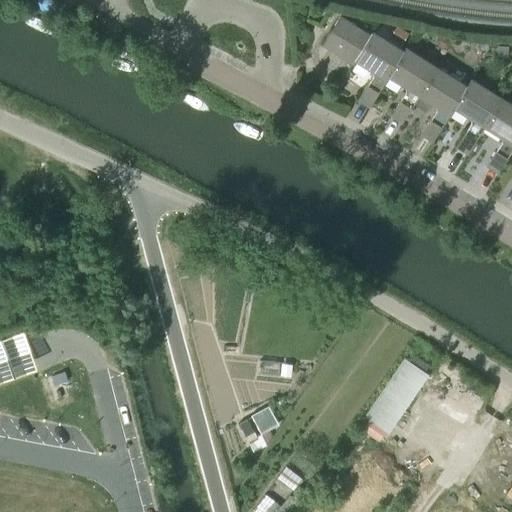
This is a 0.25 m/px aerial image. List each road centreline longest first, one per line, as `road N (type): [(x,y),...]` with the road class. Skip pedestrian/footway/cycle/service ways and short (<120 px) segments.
road 1 (unclassified): [(511,385),(291,253),(137,180)]
road 2 (unclassified): [(223,511),(137,180)]
road 3 (residential): [(511,239),(269,98)]
road 4 (residential): [(177,47),(201,3),(268,25),(269,98)]
road 5 (unclassified): [(0,119),(137,180)]
